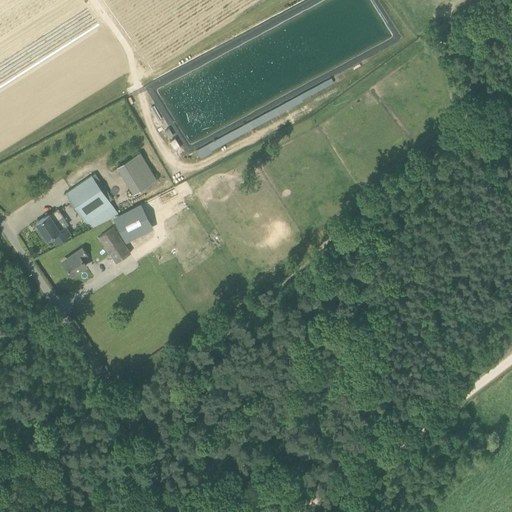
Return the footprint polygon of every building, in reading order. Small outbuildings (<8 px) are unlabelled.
[(134,179),(152,168),(141,151),(117,166),(134,193),(140,190),(134,179)] [(112,205),(92,176),(66,193),(86,223),(112,205)] [(125,240),(153,225),(143,205),(114,219),(125,240)] [(70,234),(65,227),(68,224),(58,210),(50,215),(49,214),(36,223),(47,239),(51,237),(56,244),(70,234)] [(114,227),(111,229),(100,237),(116,262),(128,254),(130,253),(114,227)] [(68,258),(69,260),(64,264),(72,275),(86,265),(81,258),(87,254),(82,248),(68,258)]
